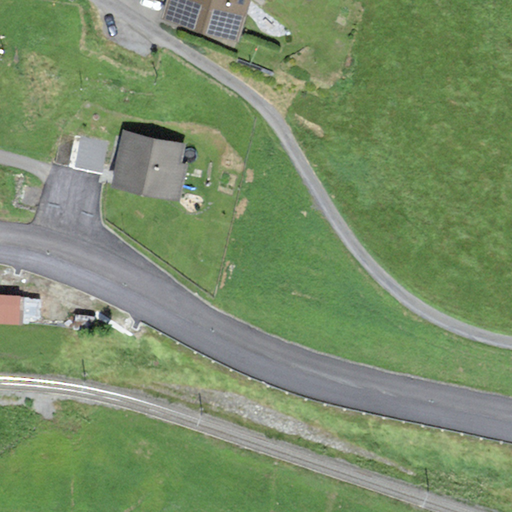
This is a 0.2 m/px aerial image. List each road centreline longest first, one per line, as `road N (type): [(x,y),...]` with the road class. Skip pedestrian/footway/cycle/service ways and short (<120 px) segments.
road 1 (unclassified): [(97,0),(229,80),(273,117),(358,254),(394,293),(435,320),(511,345)]
road 2 (secondary): [(0,244),(85,268),(290,368),(511,420)]
